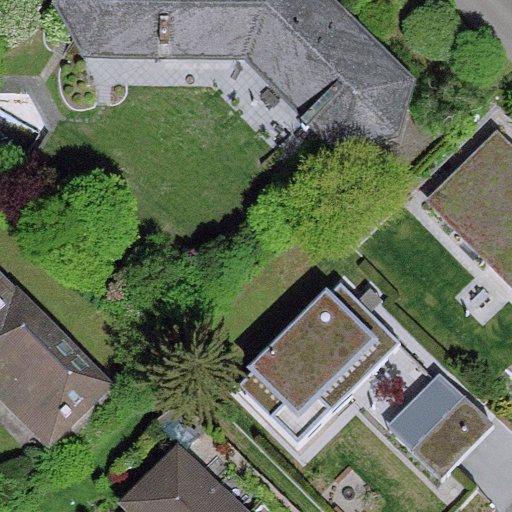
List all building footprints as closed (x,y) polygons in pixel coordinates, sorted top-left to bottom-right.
[(298,0),(80,0),(80,47),(160,47),(160,61),(264,61),(314,112),(297,128),(302,133),(306,129),(336,160),(382,114),(403,108),(409,88),(337,14),(325,26),(298,0)] [(511,161),(493,142),(427,207),(511,293),(511,161)] [(353,306),(337,290),(234,393),(293,452),(396,350),(353,306)] [(100,389),(14,302),(12,304),(0,291),(0,370),(12,382),(0,393),(0,397),(45,443),(100,389)] [(453,470),(489,433),(460,405),(408,456),(438,486),(453,470)] [(219,511),(173,467),(133,507),(137,511),(219,511)]
